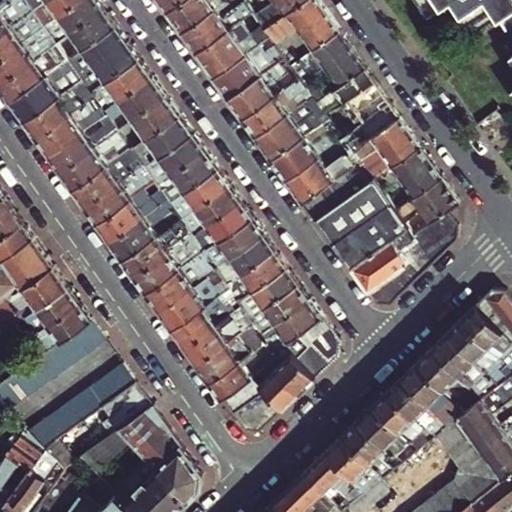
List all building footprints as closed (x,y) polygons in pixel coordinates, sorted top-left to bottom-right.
[(0,0),(0,8),(3,7),(12,0),(0,0)] [(0,8),(0,33),(12,25),(35,9),(34,7),(35,7),(29,0),(16,0),(20,4),(7,13),(3,7),(0,8)] [(44,0),(39,4),(35,7),(34,7),(35,9),(40,15),(46,24),(50,20),(45,13),(54,7),(60,14),(79,0),(44,0)] [(106,5),(102,0),(79,0),(60,14),(64,20),(72,30),(106,5)] [(213,0),(180,0),(170,8),(184,28),(217,5),(213,0)] [(184,28),(199,49),(254,10),(247,0),(243,0),(223,14),(217,5),(184,28)] [(308,0),(276,0),(278,1),(258,15),(267,28),(308,0)] [(300,27),(314,48),(342,29),(321,0),(308,0),(267,28),(272,35),(275,39),(277,42),(300,27)] [(511,0),(422,0),(431,13),(451,0),(456,0),(478,32),(502,16),(510,27),(511,25),(511,0)] [(84,46),(118,21),(106,5),(72,30),(58,40),(58,41),(63,48),(69,57),(74,53),(84,46)] [(35,9),(12,25),(17,31),(40,15),(35,9)] [(254,10),(199,49),(217,73),(249,51),(267,38),(272,35),(267,28),(258,15),(254,10)] [(64,20),(60,14),(50,20),(46,24),(46,25),(50,30),(64,20)] [(0,57),(23,41),(46,25),(46,24),(40,15),(17,31),(12,25),(0,33),(0,57)] [(95,62),(130,38),(118,21),(84,46),(95,62)] [(369,67),(342,29),(314,48),(301,57),(292,63),(301,75),(313,93),(319,101),(328,94),(314,74),(326,66),(341,86),(369,67)] [(0,57),(0,80),(1,81),(35,57),(45,50),(41,45),(45,42),(49,47),(58,41),(58,40),(51,31),(28,47),(23,41),(0,57)] [(270,43),(275,39),(272,35),(267,38),(270,43)] [(142,55),(130,38),(95,62),(108,79),(142,55)] [(292,63),(301,57),(290,41),(280,47),(287,55),(292,63)] [(279,44),(270,50),(278,61),(287,55),(280,47),(279,44)] [(95,62),(84,46),(74,53),(86,69),(95,62)] [(12,98),(70,57),(69,57),(63,48),(41,65),(35,57),(1,81),(12,98)] [(217,73),(232,95),(264,71),(278,61),(270,50),(255,60),(249,51),(217,73)] [(86,69),(74,53),(69,57),(70,57),(73,62),(81,73),(86,69)] [(155,74),(142,55),(108,79),(98,86),(93,90),(97,95),(100,100),(105,96),(109,100),(103,104),(105,106),(107,109),(112,105),(121,99),(155,74)] [(73,62),(70,57),(12,98),(27,118),(75,84),(76,84),(65,68),(73,62)] [(85,78),(81,73),(73,62),(65,68),(76,84),(85,78)] [(95,62),(86,69),(98,86),(108,79),(95,62)] [(471,62),(447,79),(480,124),(503,107),(471,62)] [(232,95),(246,114),(301,75),(292,63),(286,68),(288,71),(272,82),(264,71),(232,95)] [(369,67),(341,86),(328,94),(319,101),(324,109),(342,97),(347,104),(351,101),(379,81),(369,67)] [(98,86),(86,69),(81,73),(85,78),(90,85),(93,90),(98,86)] [(169,93),(155,74),(121,99),(134,117),(169,93)] [(301,75),(246,114),(258,132),(291,109),(284,99),(301,87),(308,97),(313,93),(301,75)] [(394,102),(379,81),(351,101),(366,121),(394,102)] [(75,84),(27,118),(39,136),(97,95),(93,90),(90,85),(80,91),(75,84)] [(284,99),(291,109),(308,97),(301,87),(284,99)] [(133,146),(182,112),(169,93),(134,117),(142,128),(133,134),(125,124),(120,127),(121,128),(129,139),(133,146)] [(307,132),(299,120),(307,114),(316,108),(324,120),(329,116),(324,109),(319,101),(313,93),(308,97),(291,109),(258,132),(274,154),(307,132)] [(97,95),(39,136),(51,152),(86,128),(82,122),(105,106),(103,104),(100,100),(97,95)] [(134,117),(121,99),(112,105),(125,124),(134,117)] [(354,129),(339,109),(329,116),(344,136),(353,149),(359,145),(403,115),(394,102),(366,121),(361,125),(354,129)] [(120,127),(125,124),(112,105),(107,109),(109,112),(114,119),(120,127)] [(82,122),(86,128),(109,112),(107,109),(105,106),(82,122)] [(114,119),(109,112),(86,128),(91,135),(114,119)] [(138,152),(141,156),(155,147),(161,156),(196,131),(182,112),(133,146),(138,152)] [(315,126),(307,114),(299,120),(307,132),(315,126)] [(423,143),(403,115),(359,145),(366,155),(367,154),(376,166),(353,182),(344,170),(305,198),(318,216),(376,176),(423,143)] [(313,140),(307,132),(274,154),(289,175),(321,152),(329,147),(344,136),(329,116),(324,120),(330,128),(313,140)] [(120,127),(114,119),(91,135),(86,128),(51,152),(63,169),(121,128),(120,127)] [(106,156),(129,139),(121,128),(63,169),(75,186),(110,162),(106,156)] [(196,131),(161,156),(167,163),(173,173),(208,148),(196,131)] [(133,146),(129,139),(106,156),(110,162),(133,146)] [(445,176),(423,143),(376,176),(383,185),(399,173),(416,196),(445,176)] [(348,150),(336,157),(329,162),(321,152),(289,175),(305,198),(344,170),(366,155),(359,145),(353,149),(349,152),(348,150)] [(133,146),(110,162),(115,169),(138,152),(133,146)] [(336,157),(329,147),(321,152),(329,162),(336,157)] [(221,166),(208,148),(173,173),(179,180),(170,186),(164,179),(159,183),(163,188),(170,198),(172,199),(221,166)] [(110,162),(75,186),(87,203),(122,179),(136,169),(145,163),(141,156),(138,152),(115,169),(110,162)] [(161,156),(152,162),(158,169),(167,163),(161,156)] [(159,183),(164,179),(158,169),(152,162),(147,165),(150,170),(157,179),(159,183)] [(221,166),(172,199),(177,207),(183,216),(187,213),(189,212),(182,203),(191,197),(197,206),(232,181),(221,166)] [(128,187),(142,177),(136,169),(122,179),(128,187)] [(99,220),(134,196),(148,186),(157,179),(150,170),(142,177),(128,187),(122,179),(87,203),(99,220)] [(383,185),(376,176),(318,216),(353,265),(410,224),(404,216),(399,208),(383,185)] [(445,176),(416,196),(399,208),(404,216),(421,205),(432,221),(450,208),(462,199),(445,176)] [(244,198),(232,181),(197,206),(209,222),(244,198)] [(140,204),(154,194),(148,186),(134,196),(140,204)] [(99,220),(112,239),(170,198),(163,188),(154,194),(140,204),(134,196),(99,220)] [(7,194),(0,199),(0,237),(26,220),(7,194)] [(125,256),(160,232),(154,223),(168,213),(170,217),(174,214),(172,210),(177,207),(172,199),(170,198),(112,239),(125,256)] [(206,248),(255,214),(244,198),(209,222),(199,229),(195,232),(201,241),(206,248)] [(378,282),(370,288),(378,300),(394,301),(459,236),(460,222),(450,208),(432,221),(416,232),(420,238),(404,250),(407,252),(374,276),(378,282)] [(195,232),(199,229),(187,213),(183,216),(187,222),(194,232),(195,232)] [(218,264),(267,230),(255,214),(206,248),(214,258),(218,264)] [(0,260),(36,234),(26,220),(0,237),(0,260)] [(125,256),(137,272),(194,232),(187,222),(164,238),(160,232),(125,256)] [(416,232),(410,224),(353,265),(370,288),(378,282),(374,276),(407,252),(404,250),(420,238),(416,232)] [(279,247),(267,230),(218,264),(219,267),(227,277),(230,281),(235,277),(228,268),(237,261),(244,271),(279,247)] [(194,232),(137,272),(149,289),(183,265),(178,258),(201,241),(195,232),(194,232)] [(0,303),(2,302),(10,297),(56,263),(36,234),(0,260),(0,303)] [(255,287),(290,263),(279,247),(244,271),(255,287)] [(161,307),(196,283),(190,276),(214,258),(206,248),(183,265),(149,289),(161,307)] [(56,263),(10,297),(19,311),(23,308),(28,315),(72,285),(56,263)] [(260,294),(267,304),(302,279),(290,263),(255,287),(246,293),(241,297),(246,304),(260,294)] [(203,293),(227,277),(219,267),(196,283),(161,307),(175,326),(209,302),(203,293)] [(246,293),(235,277),(230,281),(233,285),(241,297),(246,293)] [(265,330),(313,295),(302,279),(267,304),(253,314),(258,321),(265,330)] [(84,301),(72,285),(28,315),(36,326),(25,335),(29,340),(84,301)] [(494,286),(480,300),(503,325),(511,317),(511,292),(509,289),(494,286)] [(175,326),(190,348),(236,315),(241,312),(226,291),(209,302),(175,326)] [(326,312),(313,295),(265,330),(271,339),(277,347),(286,340),(298,332),(326,312)] [(12,316),(19,311),(10,297),(2,302),(12,316)] [(511,334),(503,325),(480,300),(465,315),(502,353),(511,362),(511,334)] [(95,317),(84,301),(29,340),(21,345),(32,351),(45,342),(50,349),(95,317)] [(2,302),(0,303),(0,360),(21,345),(29,340),(25,335),(20,328),(24,326),(20,321),(17,323),(12,316),(2,302)] [(190,348),(200,362),(247,329),(253,325),(258,321),(253,314),(248,307),(243,311),(246,316),(240,321),(236,315),(190,348)] [(335,325),(326,312),(298,332),(309,343),(335,325)] [(502,353),(465,315),(451,328),(488,366),(502,353)] [(0,394),(11,406),(108,336),(95,317),(50,349),(41,356),(0,384),(0,394)] [(511,317),(503,325),(511,334),(511,317)] [(200,362),(212,379),(271,339),(265,330),(258,321),(253,325),(259,333),(253,337),(247,329),(200,362)] [(259,333),(253,325),(247,329),(253,337),(259,333)] [(343,336),(335,325),(309,343),(330,363),(341,352),(343,336)] [(488,366),(451,328),(435,344),(473,382),(485,394),(502,381),(488,366)] [(319,374),(330,363),(309,343),(298,332),(286,340),(295,350),(319,374)] [(224,395),(255,373),(250,366),(277,347),(271,339),(212,379),(224,395)] [(282,354),(273,360),(278,366),(295,350),(286,340),(277,347),(282,354)] [(473,382),(435,344),(421,358),(457,396),(464,402),(469,407),(474,403),(463,393),(473,382)] [(319,374),(295,350),(278,366),(302,391),(319,374)] [(511,362),(502,353),(488,366),(502,381),(509,375),(511,372),(511,362)] [(457,396),(421,358),(406,372),(443,410),(457,396)] [(278,366),(273,360),(255,373),(261,382),(278,366)] [(139,379),(125,361),(33,429),(50,446),(61,437),(106,404),(139,379)] [(286,407),(302,391),(278,366),(261,382),(268,388),(286,407)] [(443,410),(406,372),(391,387),(428,424),(443,410)] [(261,382),(255,373),(224,395),(235,411),(268,388),(261,382)] [(502,381),(485,394),(483,395),(494,410),(511,396),(511,379),(509,375),(502,381)] [(139,379),(106,404),(115,415),(107,421),(116,433),(124,427),(156,403),(139,379)] [(391,387),(377,401),(414,438),(423,429),(432,437),(437,433),(433,429),(428,424),(391,387)] [(268,388),(235,411),(247,427),(262,430),(286,407),(268,388)] [(494,410),(483,395),(474,403),(469,407),(462,413),(461,414),(469,425),(477,436),(480,439),(503,421),(494,410)] [(414,438),(377,401),(362,415),(390,444),(399,453),(410,442),(414,446),(418,442),(414,438)] [(457,408),(462,413),(469,407),(464,402),(457,408)] [(124,427),(160,464),(192,497),(203,486),(205,471),(156,403),(124,427)] [(439,431),(448,443),(469,425),(461,414),(442,429),(439,431)] [(390,444),(362,415),(346,431),(373,460),(381,469),(386,474),(396,466),(383,452),(390,444)] [(511,440),(511,433),(503,421),(480,439),(485,446),(492,456),(511,440)] [(437,433),(439,431),(442,429),(438,425),(433,429),(437,433)] [(448,443),(456,454),(477,436),(469,425),(448,443)] [(0,511),(15,493),(5,485),(22,461),(27,465),(23,469),(29,473),(50,446),(33,429),(31,427),(25,435),(0,467),(0,511)] [(0,467),(25,435),(17,429),(8,441),(3,438),(0,442),(0,467)] [(418,442),(422,446),(432,437),(423,429),(414,438),(418,442)] [(373,460),(346,431),(329,448),(356,476),(373,460)] [(477,436),(456,454),(464,464),(485,446),(480,439),(477,436)] [(61,437),(50,446),(63,460),(70,467),(82,458),(61,437)] [(511,440),(492,456),(505,473),(511,467),(511,440)] [(29,473),(15,493),(0,511),(35,511),(44,501),(48,495),(41,490),(63,460),(50,446),(29,473)] [(485,446),(464,464),(459,476),(476,496),(505,473),(492,456),(485,446)] [(369,488),(356,476),(329,448),(307,469),(325,488),(334,479),(340,486),(348,493),(339,502),(344,508),(351,503),(368,489),(369,488)] [(396,460),(399,464),(405,459),(400,454),(396,460)] [(41,490),(48,495),(69,468),(70,467),(63,460),(41,490)] [(126,497),(141,511),(177,511),(192,497),(160,464),(148,475),(143,470),(134,479),(139,485),(126,497)] [(314,511),(320,507),(312,500),(325,488),(307,469),(275,501),(285,511),(314,511)] [(386,474),(381,469),(376,474),(381,479),(384,476),(386,474)] [(511,511),(511,482),(505,473),(476,496),(465,505),(455,511),(511,511)] [(381,479),(369,488),(368,489),(376,499),(391,486),(384,476),(381,479)] [(459,476),(448,484),(465,505),(476,496),(459,476)] [(334,479),(325,488),(332,495),(340,486),(334,479)] [(455,511),(465,505),(448,484),(438,492),(454,511),(455,511)] [(44,501),(35,511),(69,511),(81,496),(69,487),(54,507),(44,501)] [(328,511),(339,502),(332,495),(325,488),(312,500),(320,507),(324,511),(328,511)] [(368,489),(351,503),(359,511),(376,499),(368,489)] [(454,511),(438,492),(428,501),(436,511),(454,511)] [(141,511),(126,497),(123,493),(101,511),(141,511)] [(285,511),(275,501),(263,511),(285,511)] [(436,511),(428,501),(416,511),(417,511),(436,511)]
